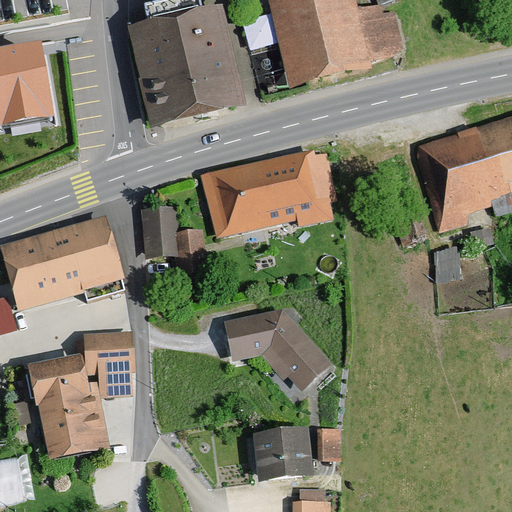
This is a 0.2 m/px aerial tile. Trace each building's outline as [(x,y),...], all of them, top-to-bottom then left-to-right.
[(127,31),(151,134),(204,121),(246,112),(222,9),(203,14),(199,0),(189,0),(144,11),(147,26),(127,31)] [(355,0),(271,0),(268,1),(289,91),(372,73),(371,66),(406,57),(395,13),(384,15),(382,7),(358,11),(355,0)] [(0,131),(55,122),(41,49),(0,56),(0,131)] [(417,160),(438,235),(468,226),(469,217),(492,209),(495,219),(511,214),(511,118),(497,123),(418,148),(417,160)] [(334,222),(330,204),(337,203),(327,155),(315,157),(314,153),(259,165),(201,177),(217,242),(297,223),(298,230),(334,222)] [(178,210),(142,213),(145,263),(177,260),(179,279),(208,276),(204,233),(180,235),(178,210)] [(0,251),(18,314),(125,283),(106,218),(61,231),(0,248),(0,251)] [(439,247),(440,270),(459,270),(458,246),(439,247)] [(8,291),(0,293),(0,329),(18,325),(8,291)] [(232,365),(261,359),(284,383),(288,380),(302,394),(333,368),(288,317),(283,311),(223,324),(232,365)] [(38,409),(49,465),(111,452),(102,401),(133,398),(133,374),(136,375),(133,333),(84,334),(84,357),(28,368),(35,409),(38,409)] [(319,447),(342,448),(344,417),(321,416),(319,447)] [(308,431),(253,437),(259,486),(265,486),(314,480),(308,431)] [(17,456),(0,459),(0,507),(26,502),(17,456)] [(300,504),(292,505),(292,511),(331,511),(331,504),(326,504),(326,491),(300,491),(300,504)]
